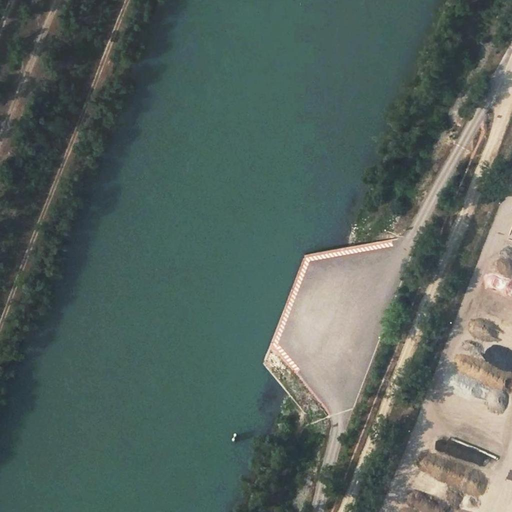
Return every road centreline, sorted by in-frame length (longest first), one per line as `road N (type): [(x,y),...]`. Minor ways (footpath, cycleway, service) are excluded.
road 1 (track): [(342,511),(511,92)]
road 2 (track): [(315,511),(341,415),(410,241),(477,112)]
road 3 (track): [(0,330),(131,0)]
road 4 (track): [(374,239),(476,0)]
road 5 (track): [(59,0),(0,143)]
